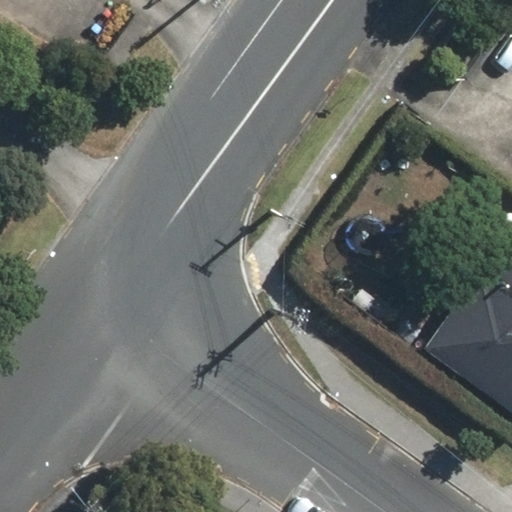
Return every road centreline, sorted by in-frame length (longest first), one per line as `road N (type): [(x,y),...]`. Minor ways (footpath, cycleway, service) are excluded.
road 1 (tertiary): [(108,310),(331,0)]
road 2 (tertiary): [(391,511),(108,310)]
road 3 (residential): [(0,459),(108,310)]
